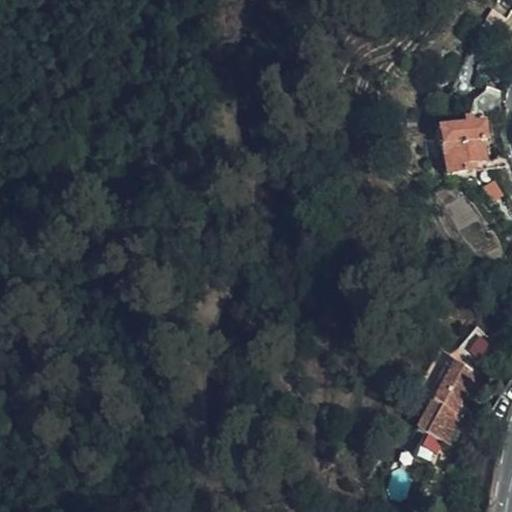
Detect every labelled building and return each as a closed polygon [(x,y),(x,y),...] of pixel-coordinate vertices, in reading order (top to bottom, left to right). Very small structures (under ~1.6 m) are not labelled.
[(467,49),(463,58),(480,59),(481,55),(467,49)] [(480,59),(463,58),(449,94),(454,97),(463,100),(480,59)] [(463,100),(454,97),(448,114),(457,118),(463,100)] [(485,142),(483,124),(435,132),(443,179),(472,174),(471,166),(484,163),(481,143),(485,142)] [(483,358),(492,341),(478,335),(470,352),(483,358)] [(460,408),(474,379),(448,366),(429,404),(438,409),(422,440),(448,452),(462,424),(454,420),(458,413),(460,408)] [(482,383),(474,379),(460,408),(468,412),(482,383)] [(454,420),(462,424),(465,417),(458,413),(454,420)]
